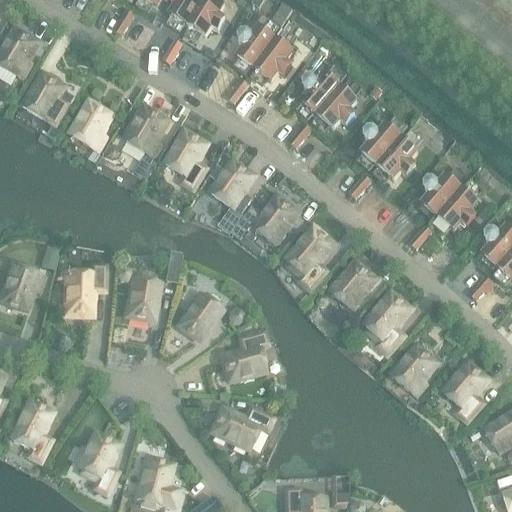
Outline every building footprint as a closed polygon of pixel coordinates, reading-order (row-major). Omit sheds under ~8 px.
[(163,2),(169,6),(172,0),(139,0),(139,1),(157,12),(163,2)] [(169,20),(187,30),(205,0),(172,0),(169,6),(175,9),(169,20)] [(224,9),(209,0),(205,0),(187,30),(205,41),(211,31),(218,35),(225,23),(218,19),(224,9)] [(265,0),(256,0),(251,7),(258,13),(267,1),(265,0)] [(126,14),(120,25),(127,29),(134,19),(126,14)] [(121,40),(127,29),(120,25),(114,35),(121,40)] [(239,43),(240,48),(244,51),(237,61),(254,74),(276,43),(259,31),(252,41),(248,37),(242,38),(239,43)] [(0,68),(18,80),(38,47),(15,34),(0,58),(0,68)] [(175,43),(168,54),(176,58),(182,48),(175,43)] [(286,65),(293,56),(276,43),(254,74),(271,86),(278,76),(284,81),(292,70),(286,65)] [(170,69),(176,58),(168,54),(162,64),(170,69)] [(23,110),(56,130),(69,108),(59,102),(65,91),(60,88),(63,85),(50,77),(47,81),(43,78),(23,110)] [(308,97),(300,106),(316,120),(341,91),(325,78),(317,87),(313,83),(308,84),(304,88),(304,94),(308,97)] [(241,83),(234,93),(241,98),(248,88),(241,83)] [(349,114),(357,105),(341,91),(316,120),(333,133),(340,124),(346,129),(355,119),(349,114)] [(375,91),(369,98),(376,103),(382,96),(375,91)] [(234,93),(227,103),(234,108),(241,98),(234,93)] [(112,119),(89,106),(70,138),(92,152),(112,119)] [(145,111),(125,144),(148,157),(167,125),(145,111)] [(304,128),(297,137),(304,143),(311,133),(304,128)] [(361,157),(377,171),(402,142),(386,129),(378,138),(374,134),(368,135),(365,139),(365,144),(369,148),(361,157)] [(207,149),(184,135),(165,168),(186,180),(182,187),(194,195),(207,173),(196,166),(207,149)] [(289,147),(296,152),(304,143),(297,137),(289,147)] [(377,171),(393,184),(401,175),(407,180),(415,170),(410,165),(417,156),(402,142),(377,171)] [(109,150),(106,156),(108,161),(113,164),(119,162),(122,157),(120,151),(115,148),(109,150)] [(233,166),(211,197),(232,212),(233,211),(239,215),(250,200),(243,196),(254,181),(233,166)] [(364,179),(357,188),(363,194),(371,185),(364,179)] [(421,208),(437,222),(462,193),(446,180),(438,189),(434,185),(428,186),(425,190),(425,196),(429,199),(421,208)] [(357,188),(349,197),(355,203),(363,194),(357,188)] [(437,222),(453,235),(461,226),(467,231),(476,221),(470,216),(478,207),(462,193),(437,222)] [(274,248),(298,218),(277,201),(253,231),(274,248)] [(251,211),(241,224),(251,232),(261,219),(251,211)] [(425,230),(417,239),(424,244),(432,235),(425,230)] [(482,259),(498,273),(511,256),(511,235),(507,230),(499,240),(495,236),(489,236),(486,241),(486,246),(490,250),(482,259)] [(334,249),(314,232),(286,264),(291,267),(288,270),(299,280),(302,283),(300,286),(310,295),(327,275),(318,267),(334,249)] [(417,239),(409,248),(416,254),(424,244),(417,239)] [(46,252),(41,272),(54,274),(58,255),(46,252)] [(168,268),(165,285),(177,287),(180,270),(181,258),(169,256),(168,268)] [(511,256),(498,273),(511,284),(511,256)] [(351,313),(375,284),(355,267),(331,295),(351,313)] [(1,305),(26,314),(33,293),(39,295),(44,280),(13,269),(1,305)] [(67,277),(65,319),(92,320),(93,295),(105,296),(105,270),(92,269),(91,273),(88,273),(73,273),(73,277),(67,277)] [(118,273),(117,279),(120,284),(126,286),(131,282),(133,276),(129,271),(123,270),(118,273)] [(485,281),(477,290),(484,295),(492,286),(485,281)] [(134,283),(127,320),(153,325),(160,287),(134,283)] [(469,299),(476,304),(484,295),(477,290),(469,299)] [(379,348),(377,351),(387,360),(404,340),(395,333),(411,314),(391,297),(364,329),(368,332),(365,336),(377,345),(376,345),(379,348)] [(178,329),(200,344),(222,314),(200,298),(178,329)] [(320,299),(316,304),(319,310),(325,311),(329,306),(326,300),(320,299)] [(230,315),(229,321),(232,327),(238,328),(244,325),(245,319),(242,313),(235,312),(230,315)] [(239,343),(242,355),(222,360),(229,385),(265,376),(259,352),(267,350),(264,336),(239,343)] [(392,379),(417,401),(428,389),(422,384),(436,367),(416,351),(392,379)] [(488,384),(468,367),(443,396),(462,411),(456,418),(467,427),(484,407),(474,400),(488,384)] [(432,395),(425,403),(433,410),(440,402),(432,395)] [(32,453),(28,460),(40,467),(52,444),(41,438),(52,417),(29,405),(10,442),(32,453)] [(245,423),(222,412),(211,436),(249,454),(259,432),(267,435),(273,423),(250,412),(245,423)] [(499,456),(511,447),(511,416),(485,434),(499,456)] [(97,486),(94,493),(106,499),(118,476),(107,471),(118,449),(95,437),(87,453),(83,451),(76,464),(80,466),(78,470),(82,473),(81,477),(94,484),(97,486)] [(141,504),(140,508),(155,511),(156,508),(161,509),(162,508),(174,511),(179,493),(167,490),(172,469),(147,462),(136,502),(141,504)] [(299,497),(299,494),(285,494),(285,511),(324,511),(324,501),(319,501),(318,497),(303,498),(303,497),(299,497)] [(211,500),(194,511),(217,511),(219,511),(211,500)]
